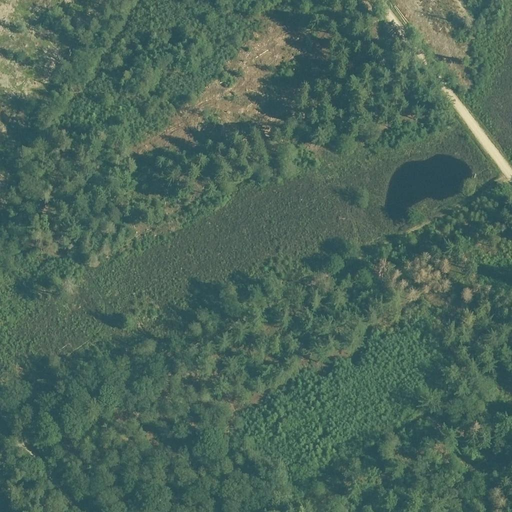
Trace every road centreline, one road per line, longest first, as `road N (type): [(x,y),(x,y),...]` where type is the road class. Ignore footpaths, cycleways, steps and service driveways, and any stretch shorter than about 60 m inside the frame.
road 1 (track): [(511,177),(60,414)]
road 2 (unclassified): [(379,0),(511,176)]
